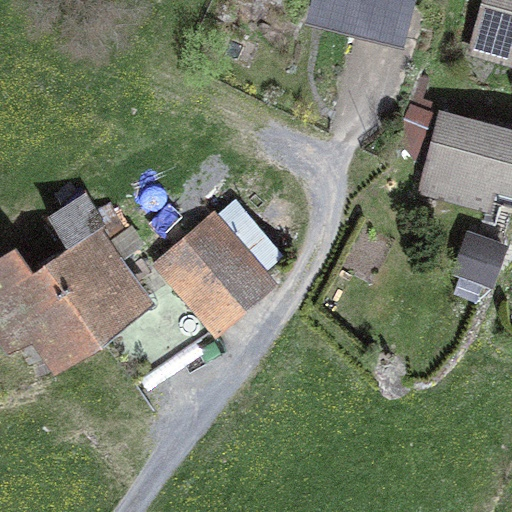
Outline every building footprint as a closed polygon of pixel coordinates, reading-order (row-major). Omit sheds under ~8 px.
[(327,0),(323,18),(392,34),(399,0),(327,0)] [(511,59),(511,55),(511,0),(492,0),(478,50),(511,59)] [(503,204),(508,206),(511,190),(511,139),(495,135),(498,123),(477,117),(474,129),(445,122),(428,188),(483,201),(480,210),(500,215),(503,204)] [(511,190),(508,206),(511,206),(511,126),(498,123),(495,135),(511,139),(511,190)] [(44,260),(94,334),(145,300),(99,231),(105,227),(84,196),(50,219),(67,247),(44,260)] [(136,384),(214,331),(271,282),(263,273),(280,258),(232,203),(158,266),(172,282),(145,300),(94,334),(136,384)] [(493,283),(504,252),(472,240),(461,271),(493,283)] [(34,338),(52,363),(94,334),(44,260),(29,269),(16,249),(0,258),(0,340),(7,353),(34,338)]
